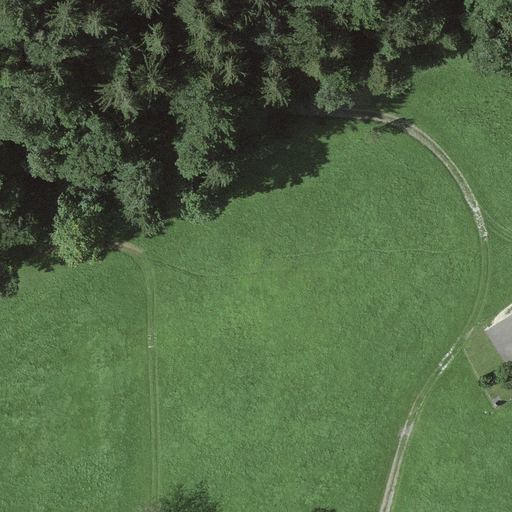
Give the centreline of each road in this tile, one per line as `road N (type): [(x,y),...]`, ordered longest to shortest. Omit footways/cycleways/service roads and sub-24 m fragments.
road 1 (track): [(498,318),(466,172),(369,116),(223,105)]
road 2 (track): [(386,511),(430,375),(511,307)]
road 3 (track): [(223,105),(0,41)]
road 4 (track): [(223,105),(0,162)]
